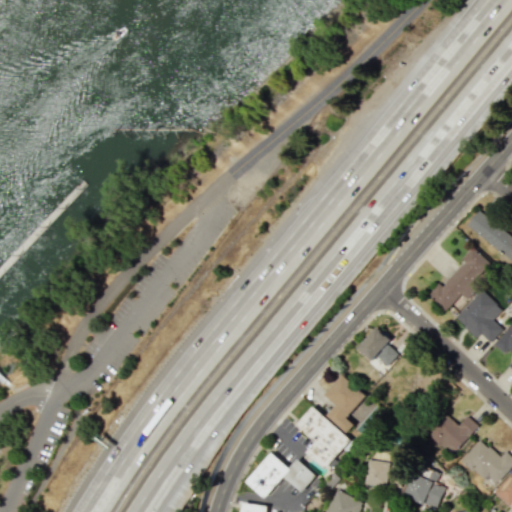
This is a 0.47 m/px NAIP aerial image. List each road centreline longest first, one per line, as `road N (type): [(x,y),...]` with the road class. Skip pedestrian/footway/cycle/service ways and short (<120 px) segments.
road 1 (motorway): [(498,0),(188,374),(92,511)]
road 2 (motorway): [(142,511),(213,411),(511,50)]
road 3 (tertiary): [(212,511),(233,460),(274,403),(511,134)]
road 4 (residential): [(380,285),(511,409)]
road 5 (residential): [(3,511),(55,396)]
